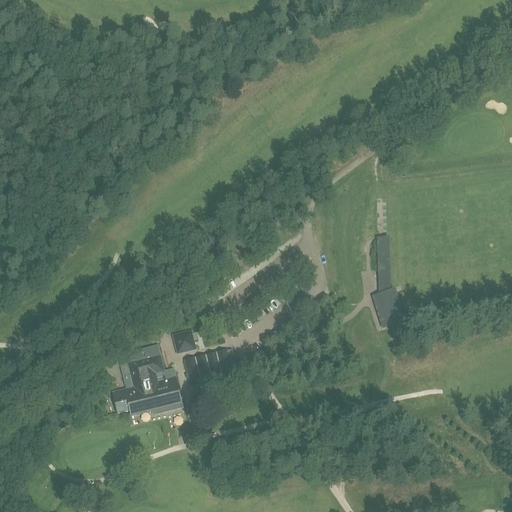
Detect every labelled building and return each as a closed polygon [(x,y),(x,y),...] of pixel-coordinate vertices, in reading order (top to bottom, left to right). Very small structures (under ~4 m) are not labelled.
[(395,290),(391,291),(389,238),(376,238),(378,295),(372,297),(382,330),(401,324),(396,307),(400,305),(395,290)] [(248,291),(251,297),(262,291),(260,286),(248,291)] [(226,317),(230,312),(224,307),(220,312),(226,317)] [(285,316),(289,322),(299,315),(294,309),(285,316)] [(193,331),(173,336),(178,355),(197,350),(193,331)] [(184,361),(189,380),(200,377),(201,383),(211,380),(212,381),(223,379),(233,377),(227,351),(184,361)] [(177,377),(167,379),(162,356),(129,364),(131,374),(124,376),(127,390),(113,393),(118,415),(130,412),(131,418),(183,404),(177,377)]
